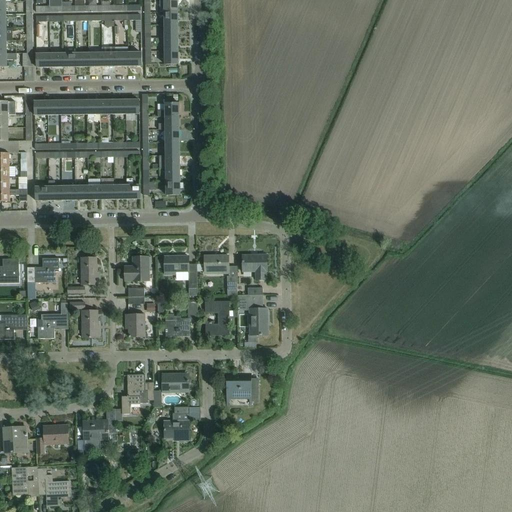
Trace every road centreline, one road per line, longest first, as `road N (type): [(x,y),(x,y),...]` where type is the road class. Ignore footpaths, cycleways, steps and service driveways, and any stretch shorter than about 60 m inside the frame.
road 1 (residential): [(210,354),(284,349),(286,241),(274,228),(202,216)]
road 2 (residential): [(98,511),(205,444),(210,354)]
road 3 (residential): [(202,216),(0,219)]
road 4 (residential): [(0,87),(195,83)]
road 5 (residential): [(0,413),(96,400),(112,378),(111,355)]
road 6 (residential): [(202,216),(195,83)]
